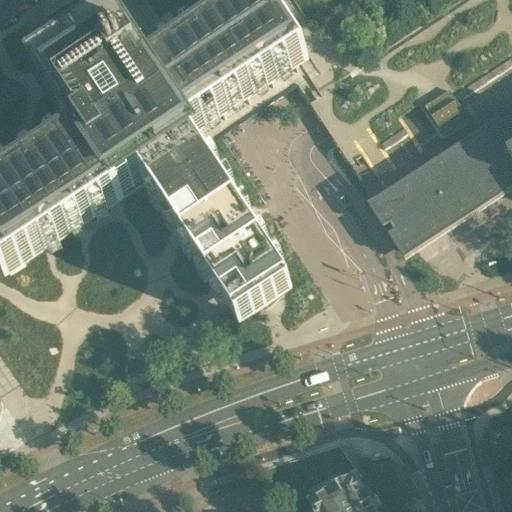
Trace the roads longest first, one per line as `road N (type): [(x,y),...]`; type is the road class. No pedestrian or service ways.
road 1 (secondary): [(511,318),(202,418),(133,457)]
road 2 (secondary): [(133,457),(406,388)]
road 3 (unknown): [(511,103),(443,142),(428,137),(401,84)]
road 4 (residential): [(471,511),(434,379)]
road 5 (unknown): [(511,16),(401,84)]
road 6 (residential): [(406,388),(444,511)]
